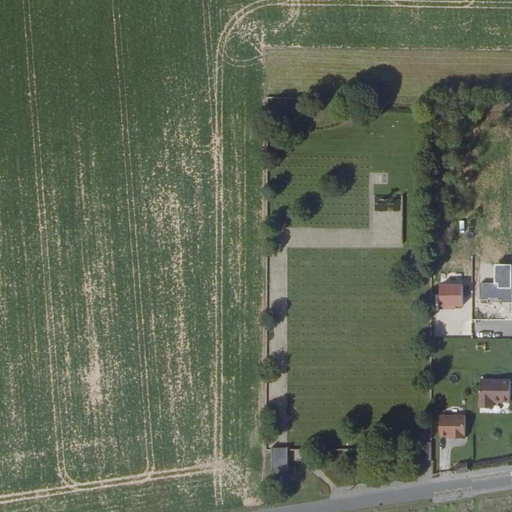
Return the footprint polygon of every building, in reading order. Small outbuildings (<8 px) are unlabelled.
[(511,382),(483,382),(483,410),(496,410),(496,404),(511,404),(511,382)] [(468,414),(443,414),(443,435),(455,435),(455,437),(468,437),(468,414)] [(419,446),(397,446),(397,458),(434,458),(434,440),(420,440),(419,446)] [(289,466),(289,445),(271,444),(270,465),(289,466)] [(458,473),(468,470),(467,465),(456,467),(458,473)]
